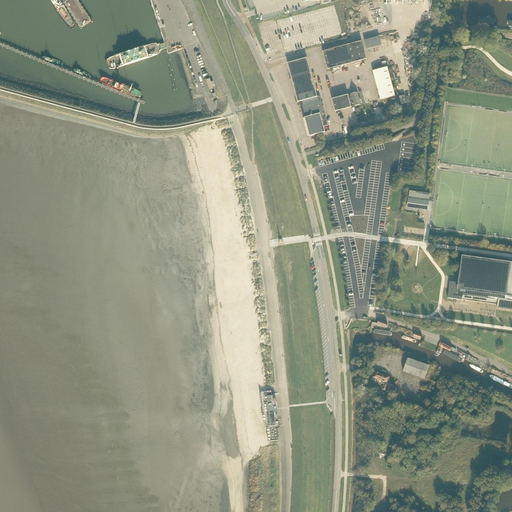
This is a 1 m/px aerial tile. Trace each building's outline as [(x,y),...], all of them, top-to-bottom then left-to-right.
[(495,19),(478,17),(478,23),(494,25),(495,19)] [(367,50),(382,46),(379,37),(365,41),(367,50)] [(366,59),(361,41),(323,52),(327,70),(328,70),(366,59)] [(298,103),(299,102),(303,119),(305,118),(310,137),(325,133),(324,127),(328,126),(328,124),(320,96),(317,97),(307,58),(287,64),(298,103)] [(373,71),(380,100),(395,96),(387,68),(373,71)] [(354,106),(361,105),(358,93),(351,94),(351,95),(348,95),(332,99),(335,112),(351,107),(354,106)] [(397,97),(383,101),(384,107),(399,103),(397,97)] [(410,191),(407,208),(427,211),(430,194),(410,191)] [(511,259),(510,264),(506,263),(506,258),(467,253),(466,258),(462,257),(463,255),(462,255),(458,283),(450,282),(448,298),(462,300),(498,305),(497,308),(511,310),(511,259)] [(418,342),(402,337),(402,340),(416,346),(418,342)] [(443,343),(441,347),(450,351),(452,347),(443,343)] [(461,364),(463,360),(444,351),(442,354),(461,364)] [(425,378),(429,365),(407,358),(403,371),(425,378)] [(483,375),(484,372),(473,366),(469,366),(470,369),(483,375)] [(389,377),(384,375),(376,372),(373,378),(382,381),(381,383),(384,384),(382,389),(386,390),(389,383),(387,383),(389,377)] [(511,385),(491,375),(489,379),(511,390),(511,385)] [(266,403),(269,426),(271,426),(276,426),(275,422),(278,422),(277,419),(278,419),(276,400),(273,401),(273,399),(276,399),(275,395),(272,396),(267,397),(268,403),(266,403)]
